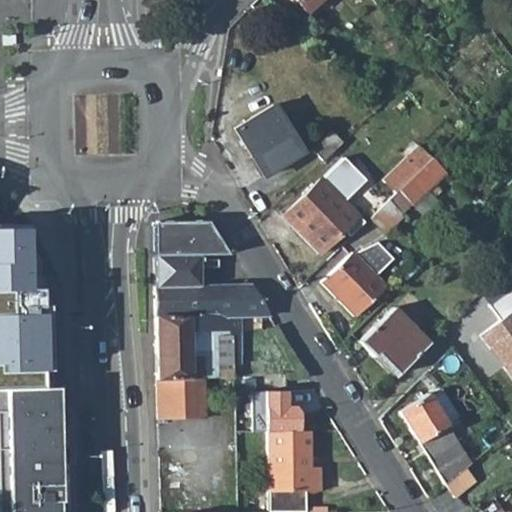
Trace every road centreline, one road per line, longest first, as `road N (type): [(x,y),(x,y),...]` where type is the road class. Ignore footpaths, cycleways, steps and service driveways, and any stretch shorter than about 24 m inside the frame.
road 1 (residential): [(415,511),(233,208),(166,178)]
road 2 (secondary): [(108,272),(118,511)]
